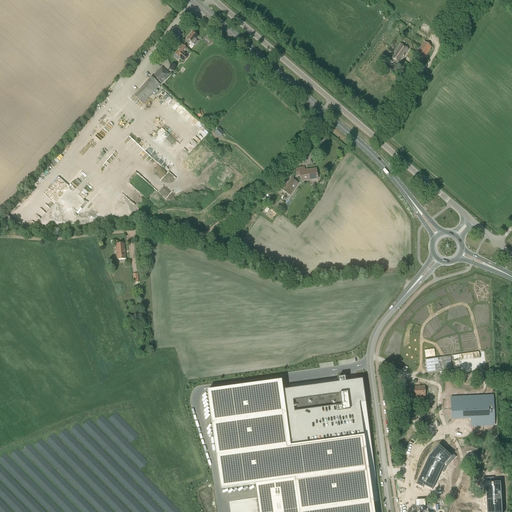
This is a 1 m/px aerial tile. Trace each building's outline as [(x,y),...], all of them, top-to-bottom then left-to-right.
[(185,41),(188,44),(190,42),(192,43),(195,45),(198,42),(195,39),(197,37),(192,32),(190,35),(189,35),(186,38),(186,39),(185,41)] [(414,55),(423,61),(432,48),(423,42),(418,49),(414,55)] [(402,58),(408,50),(400,44),(394,52),(395,53),(391,59),(397,63),(401,57),(402,58)] [(184,53),(187,49),(182,45),(175,54),(183,61),(187,56),(184,53)] [(135,97),(143,104),(152,94),(154,96),(158,91),(156,89),(169,75),(162,68),(153,78),(152,78),(135,97)] [(201,110),(196,112),(198,118),(204,115),(201,110)] [(214,133),(219,139),(225,134),(219,128),(214,133)] [(301,180),(302,182),(318,179),(317,177),(316,169),(305,171),(304,168),(295,169),(296,176),(301,175),(301,180)] [(291,178),(283,191),(290,196),(299,183),(291,178)] [(266,195),(270,198),(276,191),(271,188),(266,195)] [(124,244),(116,244),(117,250),(116,250),(117,259),(126,259),(125,249),(124,249),(124,244)] [(425,360),(427,373),(452,369),(450,356),(425,360)] [(282,381),(208,391),(221,490),(256,485),(259,511),(374,511),(360,404),(366,403),(363,380),(346,382),(345,372),(337,373),(339,383),(283,391),(282,381)] [(408,387),(409,401),(416,400),(416,398),(425,397),(425,386),(408,387)] [(492,389),(450,390),(451,411),(473,410),(473,418),(493,418),(492,389)] [(436,462),(437,463),(442,458),(447,456),(448,457),(455,449),(444,440),(442,442),(437,438),(425,448),(411,476),(418,479),(419,477),(427,481),(436,462)] [(492,485),(482,485),(483,497),(484,497),(484,511),(501,511),(500,490),(492,490),(492,485)]
